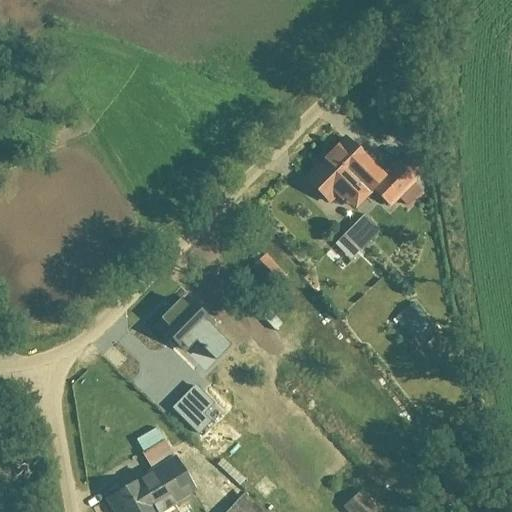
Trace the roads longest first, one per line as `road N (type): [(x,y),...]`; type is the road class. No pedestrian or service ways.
road 1 (residential): [(424,0),(41,383)]
road 2 (residential): [(41,383),(66,511)]
